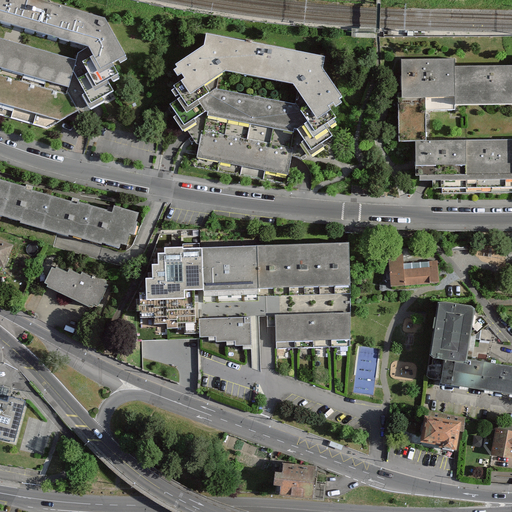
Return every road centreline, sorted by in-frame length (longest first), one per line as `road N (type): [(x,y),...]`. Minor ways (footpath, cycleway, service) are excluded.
road 1 (residential): [(511,217),(353,214),(214,199),(0,148)]
road 2 (primary): [(511,498),(374,476),(169,399)]
road 3 (secondary): [(34,499),(317,511)]
road 4 (primary): [(169,399),(0,316)]
road 5 (primary): [(0,329),(105,442)]
road 6 (primary): [(105,442),(137,472),(210,511)]
